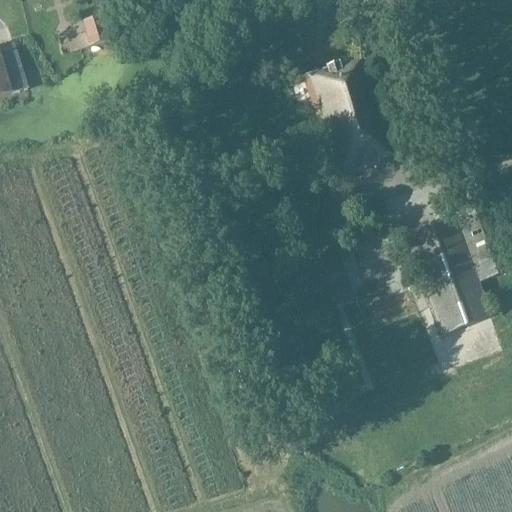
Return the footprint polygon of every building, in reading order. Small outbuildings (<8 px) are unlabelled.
[(0,98),(11,95),(27,90),(13,45),(0,48),(0,98)] [(270,60),(257,71),(269,85),(282,74),(270,60)] [(377,162),(392,157),(360,60),(302,79),(321,138),(320,138),(334,179),(378,165),(377,162)] [(477,284),(511,271),(511,259),(487,191),(448,205),(453,221),(405,239),(441,337),(490,318),(477,284)] [(376,296),(365,299),(352,250),(342,253),(362,323),(382,318),(376,296)] [(337,256),(288,275),(306,322),(355,303),(337,256)]
